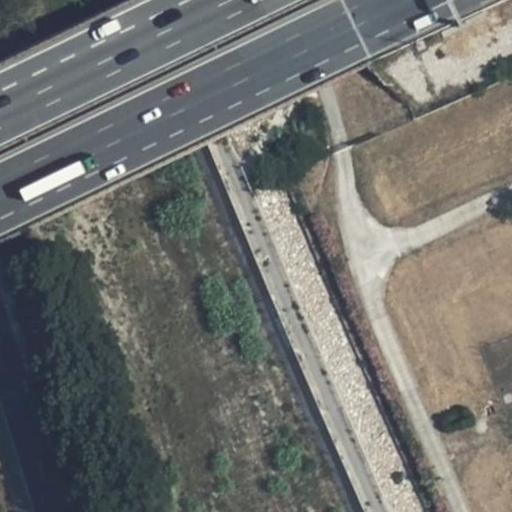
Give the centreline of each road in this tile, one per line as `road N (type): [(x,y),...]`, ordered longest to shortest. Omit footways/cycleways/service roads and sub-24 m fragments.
road 1 (motorway): [(181,108),(462,0)]
road 2 (motorway): [(232,0),(0,112)]
road 3 (motorway): [(181,108),(397,0)]
road 4 (motorway): [(0,195),(181,108)]
road 5 (secondary): [(0,342),(53,511)]
